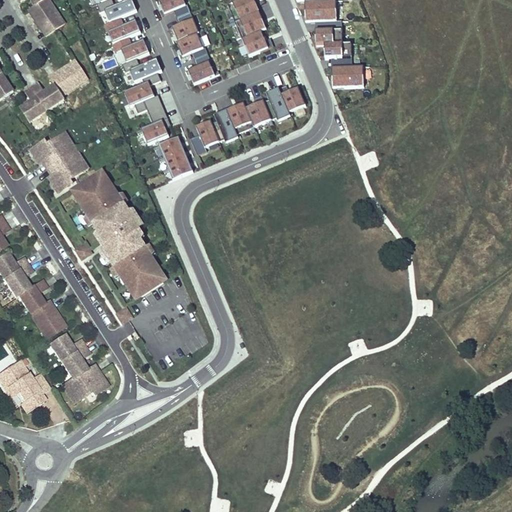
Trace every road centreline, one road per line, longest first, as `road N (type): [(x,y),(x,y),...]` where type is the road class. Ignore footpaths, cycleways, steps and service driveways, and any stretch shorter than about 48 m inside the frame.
road 1 (residential): [(304,53),(322,101),(321,127),(195,186),(182,202),(181,220),(228,344),(218,364),(186,388)]
road 2 (residential): [(132,371),(0,161)]
road 3 (residential): [(142,0),(185,103),(304,53)]
road 4 (residential): [(80,454),(186,388)]
